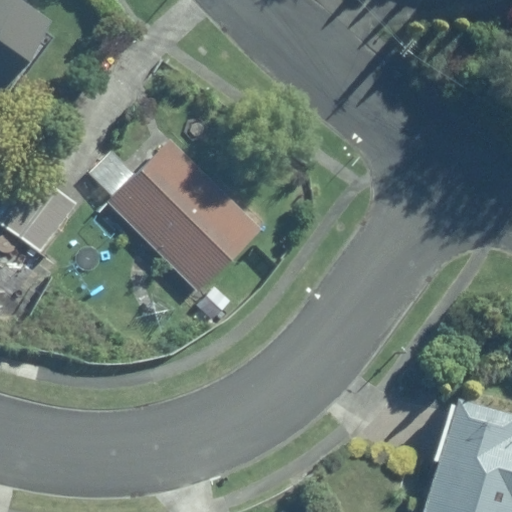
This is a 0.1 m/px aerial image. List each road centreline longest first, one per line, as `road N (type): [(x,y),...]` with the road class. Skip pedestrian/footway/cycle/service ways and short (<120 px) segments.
road 1 (residential): [(454,173),(307,371),(235,422),(136,448),(0,440)]
road 2 (residential): [(454,173),(255,0)]
